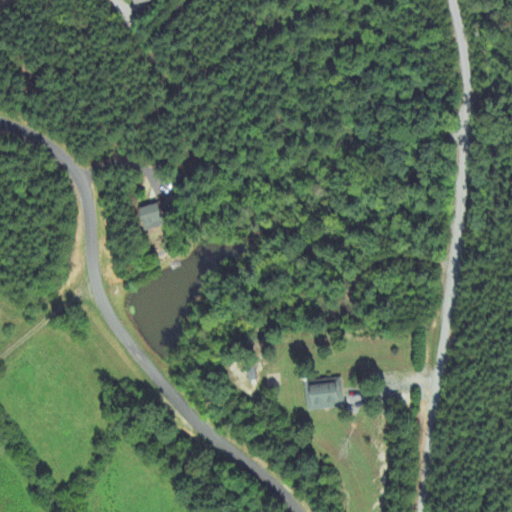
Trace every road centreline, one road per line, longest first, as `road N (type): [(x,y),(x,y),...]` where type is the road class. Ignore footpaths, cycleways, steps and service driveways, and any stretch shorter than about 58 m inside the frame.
road 1 (residential): [(299,511),(186,411),(95,296),(76,176),(57,148),(0,117)]
road 2 (residential): [(452,0),(467,65),(469,131),(419,511)]
